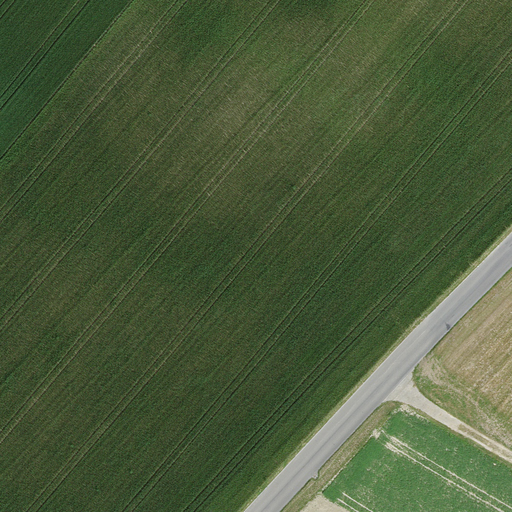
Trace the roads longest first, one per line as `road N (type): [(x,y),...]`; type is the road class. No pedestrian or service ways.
road 1 (unclassified): [(261,511),(511,248)]
road 2 (track): [(383,380),(511,456)]
